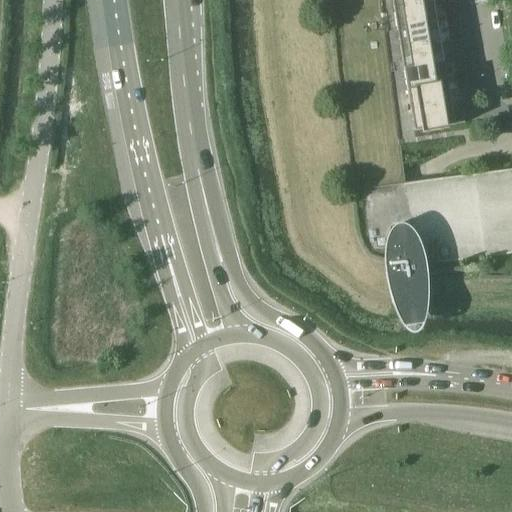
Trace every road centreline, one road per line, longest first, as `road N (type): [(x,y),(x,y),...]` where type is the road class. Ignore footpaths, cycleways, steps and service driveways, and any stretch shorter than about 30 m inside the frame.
road 1 (unclassified): [(11,408),(55,0)]
road 2 (primary): [(114,0),(139,150),(168,256)]
road 3 (primary): [(209,219),(193,149),(178,0)]
road 4 (primary): [(332,366),(311,338),(254,309),(209,219)]
road 5 (tertiary): [(339,424),(392,412),(511,421)]
road 6 (primary): [(245,335),(223,300),(209,219)]
road 7 (primary): [(261,483),(275,461),(312,434),(318,384)]
